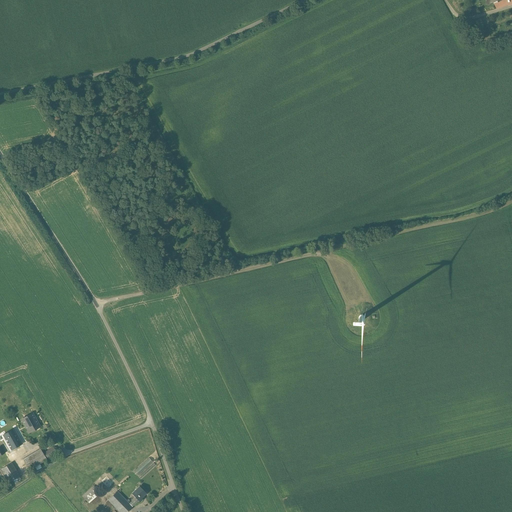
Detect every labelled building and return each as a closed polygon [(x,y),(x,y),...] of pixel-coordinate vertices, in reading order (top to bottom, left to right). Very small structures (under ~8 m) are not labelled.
[(32,413),(21,419),(29,433),(40,426),(32,413)] [(13,429),(2,436),(3,438),(6,442),(10,450),(21,444),(13,429)] [(57,454),(53,447),(42,454),(45,458),(46,458),(47,460),(57,454)] [(39,449),(23,459),(29,470),(47,460),(46,458),(45,458),(42,454),(39,449)] [(149,458),(133,471),(137,476),(153,462),(149,458)] [(11,463),(0,469),(0,473),(6,484),(20,476),(11,463)] [(153,463),(138,476),(141,479),(156,465),(153,463)] [(94,486),(83,496),(88,502),(99,492),(94,486)] [(129,504),(132,507),(139,500),(140,502),(142,499),(144,497),(143,496),(146,493),(139,486),(132,494),(136,497),(129,504)] [(117,491),(108,499),(120,511),(127,511),(132,507),(129,504),(117,491)]
